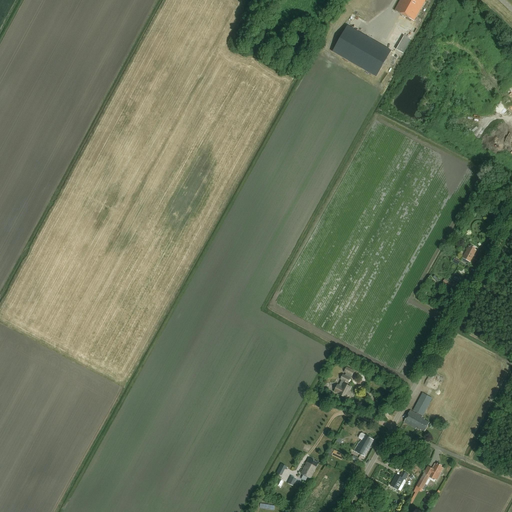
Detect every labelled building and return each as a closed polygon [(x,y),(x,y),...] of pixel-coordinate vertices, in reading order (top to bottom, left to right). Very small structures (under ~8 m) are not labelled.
[(401,0),(396,10),(415,21),(426,0),(401,0)] [(376,77),(391,51),(348,26),(333,52),(376,77)] [(411,40),(404,36),(396,50),(403,54),(411,40)] [(470,262),(477,251),(475,249),(476,248),(471,245),(470,247),(469,246),(463,257),(470,262)] [(454,285),(445,280),(443,283),(452,289),(454,285)] [(340,380),(342,381),(340,385),(338,384),(334,392),(347,399),(353,386),(348,383),(351,376),(352,377),(355,371),(347,367),(344,373),(346,374),(345,376),(343,374),(340,380)] [(425,432),(430,422),(425,420),(425,419),(422,417),(418,414),(419,413),(422,415),(432,398),(423,393),(413,410),(417,412),(416,413),(410,410),(404,422),(415,429),(416,428),(420,430),(421,429),(425,432)] [(365,457),(374,440),(362,433),(359,439),(362,440),(360,443),(360,442),(355,451),(365,457)] [(342,453),(334,450),(332,455),(342,460),(345,452),(343,451),(342,453)] [(310,478),(318,464),(313,462),(314,460),(308,457),(300,473),(310,478)] [(428,479),(430,480),(434,482),(436,480),(437,481),(442,472),(441,472),(443,468),(441,467),(442,466),(438,463),(437,465),(435,464),(432,469),(428,466),(416,486),(422,490),(428,479)] [(397,475),(391,486),(400,491),(405,482),(405,480),(408,475),(403,472),(400,477),(397,475)] [(296,478),(291,475),(288,483),(293,485),(296,478)]
